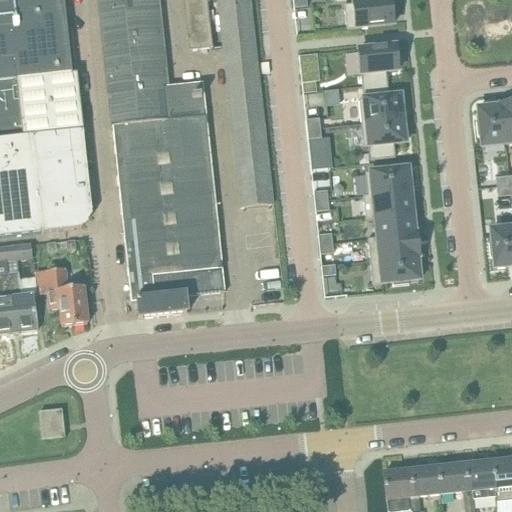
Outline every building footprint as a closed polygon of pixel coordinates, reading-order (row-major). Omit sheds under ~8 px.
[(0,0),(0,238),(73,230),(69,196),(88,194),(71,33),(67,34),(63,0),(0,0)] [(224,294),(202,84),(167,88),(157,0),(98,0),(131,304),(137,303),(139,320),(186,315),(184,298),(224,294)] [(182,0),(188,52),(212,49),(206,0),(217,0),(238,190),(240,210),(272,206),(250,0),(182,0)] [(305,0),(292,0),(293,9),(307,8),(305,0)] [(352,0),(353,5),(343,6),(346,31),(392,26),(390,2),(378,3),(377,0),(352,0)] [(490,39),(498,37),(490,2),(482,4),(490,39)] [(394,48),(358,52),(362,89),(387,86),(385,74),(397,72),(394,48)] [(315,84),(301,85),(302,95),(316,94),(315,84)] [(388,98),(387,86),(362,89),(365,125),(402,121),(400,97),(388,98)] [(511,145),(511,105),(500,107),(501,108),(505,146),(511,145)] [(501,108),(477,111),(478,122),(475,122),(476,135),(480,135),(481,149),(505,146),(501,108)] [(318,120),(305,121),(306,131),(319,130),(318,120)] [(405,144),(402,121),(365,125),(369,162),(394,159),(393,146),(405,144)] [(319,130),(306,131),(307,141),(320,139),(319,130)] [(367,197),(362,198),(362,199),(410,194),(407,170),(365,174),(367,197)] [(508,178),(495,179),(496,189),(509,188),(508,178)] [(509,188),(496,189),(497,199),(510,198),(509,188)] [(326,193),(313,194),(314,204),(327,202),(326,193)] [(410,194),(362,199),(364,220),(412,215),(410,194)] [(327,202),(314,204),(315,214),(328,212),(327,202)] [(412,215),(364,220),(365,221),(374,220),(376,240),(367,241),(367,242),(416,236),(415,235),(414,236),(412,215)] [(511,229),(490,232),(491,246),(488,246),(489,259),(493,259),(494,270),(511,268),(511,229)] [(331,236),(318,237),(319,247),(332,245),(331,236)] [(416,236),(367,242),(369,263),(418,258),(416,236)] [(332,245),(319,247),(320,256),(333,255),(332,245)] [(31,247),(6,249),(7,261),(16,260),(32,258),(31,247)] [(6,249),(0,249),(0,277),(9,276),(7,261),(6,249)] [(418,258),(369,263),(372,287),(392,285),(392,288),(408,286),(408,283),(419,282),(417,259),(418,259),(418,258)] [(334,267),(321,268),(322,278),(335,277),(334,267)] [(18,275),(9,276),(16,334),(37,331),(33,296),(21,298),(18,275)] [(0,335),(16,334),(9,276),(0,277),(0,279),(2,300),(0,300),(0,335)] [(59,311),(61,329),(87,326),(83,289),(66,291),(65,283),(47,285),(49,312),(59,311)] [(61,412),(38,414),(41,442),(64,439),(61,412)] [(511,461),(494,463),(496,491),(511,489),(511,461)] [(494,463),(466,466),(469,494),(464,494),(466,510),(475,508),(474,501),(497,498),(496,491),(494,463)] [(469,494),(466,466),(439,469),(442,497),(464,494),(469,494)] [(415,499),(410,500),(411,511),(421,511),(420,499),(442,497),(439,469),(411,472),(415,499)] [(415,499),(411,472),(383,475),(386,502),(410,500),(415,499)]
